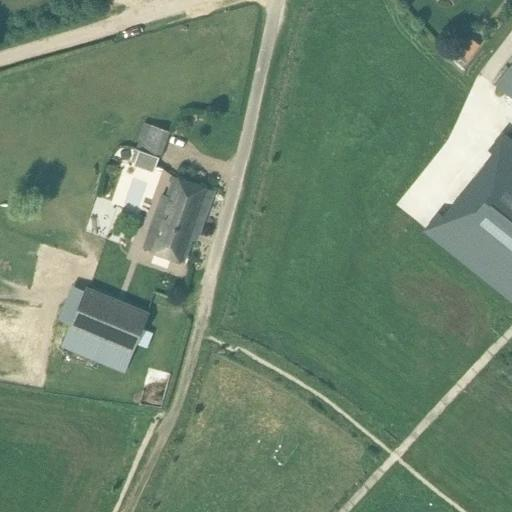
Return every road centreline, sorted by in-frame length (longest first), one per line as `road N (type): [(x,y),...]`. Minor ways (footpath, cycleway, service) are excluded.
road 1 (unclassified): [(204,298),(277,0)]
road 2 (track): [(196,0),(0,58)]
